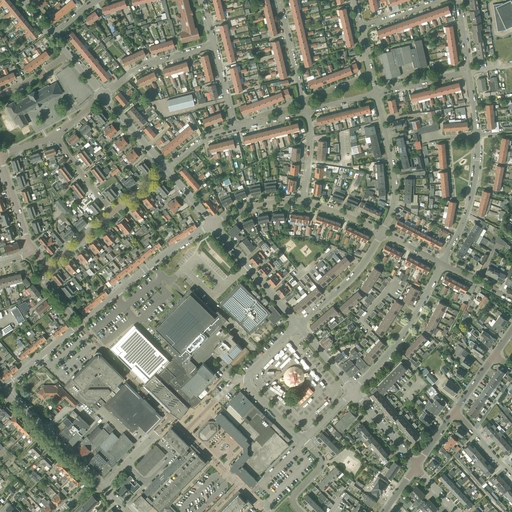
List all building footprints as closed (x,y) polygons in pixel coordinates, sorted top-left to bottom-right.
[(70,9),(75,4),(71,0),(70,0),(66,4),(70,9)] [(188,4),(187,4),(186,1),(188,1),(187,0),(176,0),(180,13),(175,15),(176,17),(179,16),(179,18),(181,17),(184,31),(189,30),(189,32),(179,35),(181,42),(185,41),(188,40),(188,41),(199,38),(198,34),(197,35),(196,31),(197,31),(196,28),(194,28),(193,24),(192,25),(191,22),(193,22),(193,21),(191,22),(191,19),(192,18),(191,15),(192,14),(191,14),(190,11),(191,11),(190,11),(189,7),(188,7),(187,5),(188,4)] [(502,3),(493,5),(497,32),(506,30),(506,29),(511,26),(511,3),(510,0),(502,4),(502,3)] [(12,4),(7,8),(11,12),(12,13),(16,9),(12,4)] [(66,4),(60,9),(64,13),(70,9),(66,4)] [(442,8),(444,14),(450,12),(448,6),(442,8)] [(442,8),(436,10),(438,17),(444,14),(442,8)] [(20,14),(16,9),(12,13),(13,14),(16,18),(20,14)] [(60,9),(55,13),(59,18),(64,13),(60,9)] [(438,17),(436,10),(430,12),(432,19),(438,17)] [(94,12),(90,15),(94,21),(99,17),(94,12)] [(430,12),(424,14),(426,21),(432,19),(430,12)] [(59,18),(55,13),(50,18),(54,22),(59,18)] [(19,22),(20,23),(25,20),(20,14),(16,18),(19,22)] [(426,21),(424,14),(418,16),(420,23),(426,21)] [(90,15),(85,18),(89,24),(94,21),(90,15)] [(418,16),(412,18),(415,25),(420,23),(418,16)] [(415,25),(412,18),(406,20),(409,27),(415,25)] [(29,25),(25,20),(20,23),(21,25),(25,29),(29,25)] [(409,27),(406,20),(400,22),(403,29),(409,27)] [(400,22),(395,25),(397,31),(403,29),(400,22)] [(228,30),(226,24),(219,26),(221,32),(228,30)] [(29,25),(25,29),(28,33),(29,34),(33,30),(29,25)] [(397,31),(395,25),(389,27),(391,33),(397,31)] [(389,27),(383,29),(385,35),(391,33),(389,27)] [(385,35),(383,29),(377,31),(379,38),(385,35)] [(33,30),(29,34),(30,35),(34,39),(38,36),(33,30)] [(70,41),(75,36),(71,32),(66,36),(70,41)] [(75,36),(70,41),(74,45),(79,41),(75,36)] [(386,79),(394,77),(401,75),(400,75),(398,65),(402,64),(403,65),(403,64),(412,62),(414,68),(420,66),(420,68),(427,66),(421,39),(414,41),(415,48),(409,49),(408,45),(390,49),(391,51),(380,53),(380,54),(381,54),(387,78),(386,78),(386,79)] [(83,45),(79,41),(74,45),(77,50),(83,45)] [(157,52),(155,45),(149,47),(148,44),(145,45),(147,50),(150,49),(151,54),(157,52)] [(87,50),(83,45),(77,50),(81,54),(87,50)] [(310,46),(301,48),(302,54),(309,52),(308,48),(311,48),(310,46)] [(137,52),(140,59),(146,56),(142,49),(137,52)] [(90,54),(87,50),(81,54),(85,59),(90,54)] [(45,51),(41,54),(39,55),(43,60),(49,56),(45,51)] [(137,52),(132,54),(135,61),(140,59),(137,52)] [(480,63),(488,61),(487,59),(486,58),(485,58),(485,52),(477,53),(478,59),(479,59),(480,63)] [(90,54),(85,59),(89,63),(94,59),(90,54)] [(132,54),(126,57),(129,64),(135,61),(132,54)] [(38,56),(34,59),(38,64),(43,60),(39,55),(38,56)] [(235,61),(234,55),(227,56),(228,63),(235,61)] [(129,64),(126,57),(121,60),(124,66),(129,64)] [(311,59),(304,60),(305,67),(312,65),(312,62),(314,61),(314,60),(313,58),(311,59)] [(38,64),(34,59),(30,62),(28,63),(32,68),(38,64)] [(98,63),(94,59),(89,63),(92,68),(98,63)] [(186,62),(180,64),(183,71),(183,73),(189,71),(189,69),(186,62)] [(32,68),(28,63),(27,64),(23,67),(26,72),(32,68)] [(98,63),(92,68),(96,72),(102,68),(98,63)] [(356,63),(350,66),(353,73),(359,71),(356,63)] [(180,64),(174,65),(177,72),(177,75),(183,73),(183,71),(180,64)] [(174,65),(169,67),(171,74),(172,77),(173,77),(173,78),(178,76),(177,75),(177,72),(174,65)] [(350,67),(344,69),(347,76),(352,73),(353,73),(350,66),(349,66),(350,67)] [(169,67),(162,69),(165,76),(171,74),(169,67)] [(102,68),(96,72),(100,77),(105,72),(102,68)] [(334,70),(333,70),(331,71),(332,73),(335,80),(341,78),(338,71),(337,69),(334,70)] [(347,76),(344,69),(338,71),(341,78),(347,76)] [(109,77),(105,72),(100,77),(104,81),(109,77)] [(154,72),(148,75),(151,81),(157,78),(154,72)] [(13,73),(8,75),(7,75),(9,81),(16,78),(13,73)] [(332,73),(326,75),(329,82),(335,80),(332,73)] [(5,76),(0,78),(3,84),(9,81),(7,75),(5,76)] [(148,75),(143,77),(146,84),(151,81),(148,75)] [(326,75),(320,78),(323,84),(329,82),(326,75)] [(146,84),(143,77),(137,80),(140,86),(146,84)] [(323,84),(320,78),(315,80),(314,79),(316,86),(317,86),(317,87),(323,84)] [(316,86),(314,79),(308,81),(310,89),(316,86)] [(18,102),(19,103),(15,105),(13,102),(5,106),(6,107),(9,113),(13,120),(16,125),(19,124),(21,128),(28,124),(22,114),(36,107),(41,105),(41,104),(54,97),(55,98),(62,94),(56,83),(49,87),(48,85),(35,92),(34,91),(28,95),(29,96),(18,102)] [(459,83),(452,84),(454,91),(456,90),(457,93),(461,92),(459,83)] [(210,92),(216,91),(215,84),(208,86),(210,92)] [(281,91),(282,92),(284,98),(290,96),(287,89),(281,91)] [(218,97),(216,91),(210,92),(211,99),(218,97)] [(119,101),(124,97),(120,92),(115,96),(119,101)] [(284,98),(282,92),(276,94),(278,101),(284,99),(284,98)] [(278,101),(276,94),(270,96),(272,103),(278,101)] [(167,101),(170,111),(194,105),(192,95),(167,101)] [(270,96),(264,99),(266,105),(272,103),(270,96)] [(71,109),(64,97),(61,98),(68,110),(71,109)] [(124,97),(119,101),(123,106),(128,102),(124,97)] [(266,105),(264,99),(258,101),(260,107),(266,105)] [(258,101),(252,103),(254,110),(260,107),(258,101)] [(252,103),(246,105),(248,112),(249,112),(254,110),(252,103)] [(248,112),(246,105),(246,104),(239,107),(242,114),(248,112)] [(369,105),(362,107),(364,114),(370,112),(369,105)] [(132,116),(138,111),(133,106),(128,111),(132,116)] [(364,114),(362,107),(356,109),(357,115),(364,114)] [(357,115),(356,109),(349,110),(351,117),(357,115)] [(349,110),(342,112),(344,119),(351,117),(349,110)] [(98,120),(104,115),(100,111),(94,116),(92,117),(94,120),(97,118),(98,120)] [(142,116),(138,111),(132,116),(136,121),(142,116)] [(428,112),(430,123),(436,122),(434,111),(428,112)] [(148,118),(150,121),(157,115),(155,112),(148,118)] [(344,119),(342,112),(336,114),(338,120),(344,119)] [(221,113),(215,115),(217,122),(223,119),(221,113)] [(338,120),(336,114),(329,115),(331,122),(338,120)] [(104,115),(98,120),(100,121),(98,123),(100,125),(101,125),(107,120),(104,115)] [(217,122),(215,115),(209,117),(211,124),(217,122)] [(331,122),(329,115),(323,117),(324,123),(331,122)] [(146,121),(142,116),(136,121),(141,126),(146,121)] [(211,124),(209,117),(203,119),(205,126),(211,124)] [(324,123),(323,117),(316,119),(318,125),(324,123)] [(403,119),(393,122),(394,128),(405,126),(403,119)] [(410,122),(411,124),(411,127),(409,127),(409,130),(421,127),(419,120),(410,122)] [(86,123),(82,126),(90,135),(92,134),(89,130),(91,129),(86,123)] [(107,135),(114,128),(111,125),(109,127),(109,126),(104,129),(105,130),(104,131),(107,135)] [(147,134),(152,130),(148,125),(143,129),(147,134)] [(185,129),(189,135),(194,131),(189,125),(185,129)] [(366,135),(376,133),(374,125),(366,127),(367,131),(366,132),(366,135)] [(90,135),(82,126),(78,130),(83,135),(85,134),(88,137),(90,135)] [(359,130),(358,126),(349,129),(349,136),(354,135),(354,131),(359,130)] [(117,131),(114,128),(107,135),(110,138),(111,137),(111,138),(116,134),(115,133),(117,131)] [(189,135),(185,129),(180,133),(184,139),(189,135)] [(156,135),(152,130),(147,134),(152,139),(156,135)] [(398,146),(404,144),(408,143),(408,140),(404,141),(403,137),(407,136),(406,132),(399,134),(400,137),(396,138),(398,146)] [(75,133),(70,137),(76,143),(78,142),(77,141),(79,139),(75,133)] [(180,133),(175,137),(180,143),(184,139),(180,133)] [(366,135),(365,135),(366,138),(370,137),(371,142),(378,141),(376,133),(366,135)] [(180,143),(175,137),(173,135),(172,136),(171,137),(173,139),(170,141),(175,147),(180,143)] [(76,143),(70,137),(66,140),(71,146),(73,144),(74,145),(76,143)] [(118,147),(125,141),(122,137),(120,139),(119,139),(115,142),(116,143),(115,144),(118,147)] [(125,141),(118,147),(120,151),(121,150),(122,150),(126,147),(126,146),(128,144),(125,141)] [(167,144),(165,145),(170,151),(175,147),(170,141),(167,144)] [(378,141),(371,142),(367,143),(368,146),(369,150),(370,150),(379,148),(378,141)] [(216,150),(215,144),(209,145),(209,149),(206,150),(208,156),(211,155),(210,152),(216,150)] [(405,149),(404,144),(398,146),(400,153),(406,152),(410,151),(409,148),(405,149)] [(165,145),(164,146),(161,150),(165,155),(170,151),(165,145)] [(360,145),(356,146),(351,147),(352,154),(361,152),(360,145)] [(86,153),(80,158),(83,162),(89,157),(88,156),(92,152),(94,151),(93,148),(90,150),(88,153),(86,154),(86,153)] [(379,148),(373,150),(370,150),(370,153),(373,152),(374,157),(381,156),(379,148)] [(53,164),(48,149),(43,150),(46,158),(48,157),(49,158),(50,161),(51,165),(53,164)] [(86,154),(88,153),(86,151),(85,152),(83,149),(77,154),(80,158),(86,153),(86,154)] [(128,160),(136,153),(133,150),(131,152),(130,151),(126,155),(125,156),(128,160)] [(408,159),(406,152),(400,153),(401,161),(408,159)] [(136,153),(128,160),(131,163),(132,162),(133,163),(137,159),(136,159),(139,157),(136,153)] [(90,158),(89,157),(83,162),(87,166),(92,161),(91,160),(92,159),(91,157),(90,158)] [(13,166),(19,164),(18,162),(22,161),(21,158),(11,161),(13,166)] [(409,167),(408,159),(401,161),(403,169),(409,167)] [(142,170),(147,166),(143,162),(137,167),(139,168),(140,168),(142,170)] [(377,172),(384,171),(383,163),(374,164),(374,166),(373,166),(373,172),(377,172)] [(93,174),(99,170),(102,168),(98,164),(96,166),(90,170),(93,174)] [(59,175),(66,169),(63,165),(57,170),(59,172),(58,173),(59,175)] [(147,166),(142,170),(144,172),(141,174),(143,176),(150,170),(147,166)] [(99,170),(93,174),(96,178),(106,171),(108,169),(106,167),(104,168),(100,171),(99,170)] [(183,176),(188,172),(184,167),(179,171),(183,176)] [(113,176),(119,171),(117,168),(110,173),(112,176),(113,176)] [(66,169),(59,175),(61,177),(62,176),(64,178),(70,173),(66,169)] [(106,171),(96,178),(99,182),(105,178),(104,176),(108,173),(106,171)] [(192,177),(188,172),(183,176),(187,181),(192,177)] [(18,182),(24,180),(23,177),(27,176),(26,173),(16,177),(18,182)] [(70,173),(64,178),(62,179),(63,182),(65,180),(67,182),(73,177),(70,173)] [(129,178),(127,180),(132,186),(136,182),(130,176),(128,178),(129,178)] [(196,182),(192,177),(187,181),(191,186),(196,182)] [(132,186),(127,180),(125,181),(123,179),(121,181),(128,189),(132,186)] [(73,190),(79,185),(76,181),(70,186),(71,188),(70,188),(72,190),(73,190)] [(196,182),(191,186),(195,190),(200,187),(196,182)] [(160,192),(165,188),(162,184),(156,189),(157,191),(158,190),(160,192)] [(82,189),(79,185),(73,190),(74,192),(73,193),(75,195),(82,189)] [(108,196),(114,191),(112,189),(113,188),(111,186),(104,192),(108,196)] [(404,187),(404,194),(411,195),(413,195),(414,187),(411,186),(411,187),(404,187)] [(165,188),(160,192),(163,195),(162,195),(163,197),(169,192),(165,188)] [(243,188),(239,190),(242,198),(247,196),(243,188)] [(82,189),(75,195),(77,197),(77,196),(79,198),(85,193),(82,189)] [(242,198),(239,190),(233,192),(237,200),(242,198)] [(337,200),(340,192),(334,190),(331,199),(337,200)] [(114,191),(108,196),(111,200),(118,195),(116,193),(115,193),(114,191)] [(345,193),(340,192),(337,200),(342,202),(345,193)] [(229,193),(224,196),(228,204),(233,202),(230,195),(230,196),(229,193)] [(149,195),(146,197),(152,205),(155,202),(154,201),(155,201),(152,196),(151,197),(149,195)] [(350,205),(354,197),(349,195),(345,203),(350,205)] [(228,204),(224,196),(219,198),(220,200),(223,207),(228,204)] [(152,205),(146,197),(142,200),(144,203),(147,207),(148,207),(149,208),(152,205)] [(354,197),(350,205),(356,207),(359,199),(354,197)] [(69,210),(60,200),(59,198),(55,202),(64,214),(69,210)] [(207,210),(213,205),(213,204),(217,201),(215,198),(212,200),(210,198),(204,203),(208,208),(206,209),(207,210)] [(170,209),(178,202),(175,199),(172,201),(172,200),(168,204),(167,205),(170,209)] [(159,205),(155,209),(157,211),(159,209),(163,206),(158,201),(158,200),(156,202),(159,205)] [(92,210),(97,205),(94,201),(87,207),(89,209),(90,208),(92,210)] [(178,202),(170,209),(173,212),(174,211),(175,212),(179,208),(178,208),(181,206),(178,202)] [(366,202),(363,208),(362,210),(367,213),(370,207),(371,204),(366,202)] [(101,209),(97,205),(92,210),(93,212),(93,213),(94,215),(101,209)] [(213,205),(207,210),(212,215),(220,209),(217,206),(216,207),(213,205)] [(135,209),(141,217),(144,214),(143,213),(144,212),(141,208),(140,209),(138,206),(135,209)] [(370,207),(367,213),(373,216),(376,209),(370,207)] [(34,211),(28,213),(30,218),(37,215),(39,215),(38,212),(40,211),(39,209),(34,211)] [(141,217),(135,209),(131,212),(133,214),(133,215),(136,219),(137,219),(138,220),(141,217)] [(376,209),(373,216),(378,218),(381,212),(376,209)] [(321,224),(323,217),(316,215),(314,222),(321,224)] [(131,225),(127,221),(129,219),(126,216),(124,218),(120,222),(130,233),(133,231),(131,229),(132,228),(130,226),(131,225)] [(80,219),(78,221),(83,227),(87,223),(81,217),(80,218),(80,219)] [(329,219),(323,217),(321,224),(327,226),(329,219)] [(329,219),(327,226),(333,228),(335,221),(329,219)] [(250,229),(247,220),(242,222),(245,229),(247,228),(248,232),(251,231),(251,228),(250,229)] [(400,229),(403,223),(398,220),(395,226),(400,229)] [(83,227),(78,221),(76,223),(75,222),(73,224),(79,230),(83,227)] [(335,221),(333,228),(339,230),(341,223),(335,221)] [(130,233),(120,222),(116,225),(114,227),(116,230),(119,227),(125,234),(126,233),(128,235),(130,233)] [(188,228),(191,232),(197,228),(194,223),(191,225),(190,224),(188,225),(189,227),(188,228)] [(403,223),(400,229),(406,232),(409,226),(403,223)] [(480,235),(483,229),(485,226),(480,223),(478,225),(475,223),(471,230),(480,235)] [(140,228),(144,233),(145,234),(149,231),(143,225),(140,228)] [(236,225),(232,228),(237,234),(241,230),(236,225)] [(349,234),(352,228),(346,225),(343,232),(349,234)] [(66,232),(71,237),(75,234),(70,228),(68,226),(66,228),(68,231),(66,232)] [(415,229),(409,226),(406,232),(412,235),(415,229)] [(4,235),(13,232),(11,227),(5,229),(6,232),(3,233),(4,235)] [(191,232),(188,228),(186,229),(185,227),(183,229),(184,230),(181,232),(184,236),(191,232)] [(144,233),(140,228),(134,233),(138,238),(144,233)] [(237,234),(232,228),(228,232),(233,238),(235,236),(239,241),(242,239),(240,237),(237,234)] [(352,228),(349,234),(355,237),(358,231),(352,228)] [(420,231),(415,229),(412,235),(417,237),(420,231)] [(473,240),(476,242),(480,235),(471,230),(467,236),(473,240)] [(71,237),(66,232),(65,234),(62,231),(60,233),(62,235),(67,241),(71,237)] [(106,234),(112,241),(116,238),(112,233),(111,233),(109,231),(106,234)] [(358,231),(355,237),(361,240),(364,234),(358,231)] [(426,234),(420,231),(417,237),(423,240),(426,234)] [(176,235),(174,236),(177,241),(184,236),(181,232),(178,234),(177,233),(175,234),(176,235)] [(43,244),(46,241),(44,239),(47,237),(45,234),(38,239),(42,245),(43,244)] [(112,241),(106,234),(102,237),(104,239),(108,245),(112,241)] [(369,236),(364,234),(361,240),(366,243),(369,236)] [(431,237),(426,234),(423,240),(428,243),(431,237)] [(177,241),(174,236),(173,237),(172,236),(170,237),(171,238),(167,241),(170,245),(177,241)] [(467,236),(463,243),(469,246),(473,240),(467,236)] [(498,236),(495,242),(493,248),(498,253),(505,246),(507,243),(498,236)] [(51,237),(46,241),(43,244),(46,249),(50,246),(55,242),(51,237)] [(243,249),(251,243),(246,237),(238,244),(243,249)] [(431,237),(428,243),(434,246),(437,240),(431,237)] [(96,239),(92,242),(99,250),(103,247),(98,241),(98,242),(96,239)] [(437,240),(434,246),(440,249),(443,243),(437,240)] [(0,255),(1,255),(1,257),(19,251),(16,243),(7,246),(6,242),(2,244),(0,244),(0,255)] [(99,250),(92,242),(89,245),(91,248),(90,248),(95,253),(99,250)] [(151,247),(155,251),(161,246),(158,242),(155,244),(154,243),(152,245),(153,246),(151,247)] [(254,246),(251,243),(243,249),(248,254),(256,247),(255,245),(254,246)] [(463,243),(459,249),(468,255),(469,253),(466,251),(469,246),(463,243)] [(259,257),(265,252),(268,249),(264,244),(259,248),(261,250),(257,254),(256,253),(249,260),(252,263),(259,257)] [(388,253),(391,247),(385,244),(382,250),(388,253)] [(155,251),(151,247),(150,245),(147,247),(146,247),(143,250),(145,252),(148,256),(155,251)] [(50,246),(46,249),(50,254),(57,249),(55,246),(52,248),(50,246)] [(397,250),(391,247),(388,253),(393,256),(397,250)] [(468,255),(459,249),(455,256),(461,259),(464,254),(468,256),(468,255)] [(80,252),(87,260),(91,257),(86,252),(83,250),(80,252)] [(397,250),(393,256),(399,259),(402,253),(397,250)] [(87,260),(80,252),(77,255),(79,258),(78,258),(83,264),(87,260)] [(140,256),(139,257),(142,261),(148,256),(145,252),(142,254),(141,253),(139,254),(140,256)] [(266,253),(265,252),(259,257),(252,263),(254,266),(264,258),(263,258),(266,255),(265,253),(266,253)] [(345,256),(340,260),(346,267),(351,263),(348,260),(351,257),(350,256),(352,255),(347,253),(344,255),(345,256)] [(100,256),(97,259),(101,265),(105,262),(100,256)] [(410,265),(413,259),(408,256),(404,262),(410,265)] [(142,261),(139,257),(138,258),(137,257),(135,258),(136,259),(133,262),(136,266),(142,261)] [(260,273),(273,263),(268,258),(264,262),(265,264),(258,270),(260,273)] [(413,259),(410,265),(416,268),(419,262),(413,259)] [(71,260),(68,263),(74,271),(78,267),(74,262),(73,263),(71,260)] [(275,266),(277,268),(281,265),(277,260),(273,263),(275,266)] [(340,260),(336,264),(341,271),(346,267),(340,260)] [(136,266),(133,262),(130,264),(129,263),(127,264),(128,265),(127,266),(130,271),(136,266)] [(419,262),(416,268),(421,271),(424,264),(419,262)] [(491,276),(496,265),(490,262),(488,266),(489,266),(485,273),(488,274),(488,275),(490,277),(491,276)] [(74,271),(68,263),(65,266),(67,268),(66,269),(70,274),(74,271)] [(273,263),(260,273),(263,277),(271,270),(273,269),(272,268),(275,266),(273,263)] [(341,271),(336,264),(331,268),(337,275),(341,271)] [(430,267),(424,264),(421,271),(427,273),(430,267)] [(498,265),(496,265),(491,276),(496,279),(502,268),(501,267),(499,271),(495,270),(498,265)] [(123,269),(120,271),(124,276),(130,271),(127,266),(125,267),(124,266),(122,268),(123,269)] [(374,267),(370,273),(377,277),(381,272),(374,267)] [(94,274),(89,268),(85,271),(90,277),(94,274)] [(331,268),(327,272),(332,279),(337,275),(331,268)] [(502,268),(496,279),(502,281),(505,276),(505,275),(501,272),(503,268),(502,268)] [(269,284),(282,273),(280,270),(279,271),(276,273),(274,274),(267,281),(269,284)] [(286,270),(282,273),(269,284),(272,287),(280,281),(282,279),(281,279),(288,273),(286,270)] [(55,281),(60,277),(58,275),(61,273),(59,271),(52,277),(55,281)] [(124,276),(120,271),(118,274),(117,273),(115,274),(116,275),(114,276),(118,280),(124,276)] [(332,279),(327,272),(322,276),(327,283),(332,279)] [(370,273),(367,278),(374,282),(377,277),(370,273)] [(20,274),(14,275),(16,282),(23,280),(28,286),(30,284),(24,276),(21,277),(20,274)] [(14,275),(8,277),(10,284),(16,282),(14,275)] [(448,284),(451,278),(445,275),(442,281),(448,284)] [(118,280),(114,276),(113,277),(112,276),(110,278),(111,279),(108,281),(111,285),(118,280)] [(327,283),(322,276),(317,280),(323,287),(327,283)] [(8,277),(1,278),(3,286),(10,284),(8,277)] [(62,279),(60,277),(55,281),(59,285),(65,280),(63,278),(62,279)] [(278,294),(295,280),(292,277),(285,284),(286,285),(285,287),(283,285),(276,291),(278,294)] [(374,282),(367,278),(364,283),(371,287),(374,282)] [(451,278),(448,284),(454,287),(457,281),(451,278)] [(297,283),(295,280),(278,294),(281,298),(289,291),(290,290),(290,289),(293,287),(293,286),(297,283)] [(457,281),(454,287),(459,290),(462,284),(457,281)] [(65,293),(70,288),(68,286),(69,285),(67,283),(61,288),(65,293)] [(371,287),(364,283),(360,288),(367,293),(371,287)] [(30,294),(36,289),(32,284),(26,289),(30,294)] [(268,309),(267,309),(266,309),(265,311),(263,308),(268,303),(268,301),(264,297),(260,298),(260,296),(254,290),(252,290),(248,294),(246,292),(247,290),(247,289),(242,284),(240,284),(235,288),(235,290),(236,290),(227,299),(226,299),(225,299),(220,303),(220,305),(228,312),(230,312),(237,318),(235,321),(236,321),(235,322),(237,323),(240,325),(240,326),(251,337),(253,337),(267,323),(267,321),(263,317),(265,315),(266,317),(268,317),(271,314),(271,312),(268,309)] [(468,287),(462,284),(459,290),(465,293),(468,287)] [(411,286),(407,294),(415,298),(415,297),(416,297),(418,294),(417,293),(418,290),(420,291),(411,286)] [(316,287),(312,291),(317,297),(322,293),(316,287)] [(70,288),(65,293),(68,297),(74,292),(73,290),(72,291),(70,288)] [(40,294),(36,289),(30,294),(34,299),(40,294)] [(186,361),(220,327),(222,325),(221,325),(222,324),(222,325),(227,320),(217,311),(215,313),(190,289),(185,294),(182,297),(159,320),(160,320),(157,323),(156,323),(151,328),(165,341),(161,345),(174,357),(171,359),(173,361),(186,361)] [(102,300),(104,298),(108,295),(105,291),(102,293),(101,292),(99,294),(100,295),(99,296),(102,300)] [(312,291),(307,295),(312,301),(317,297),(312,291)] [(353,295),(359,301),(363,297),(358,291),(353,295)] [(475,302),(478,304),(478,305),(481,307),(487,298),(484,295),(484,296),(480,293),(479,293),(478,295),(475,299),(474,298),(475,295),(472,294),(468,304),(470,305),(472,306),(475,302)] [(415,298),(407,294),(405,298),(403,298),(402,301),(408,304),(412,306),(415,300),(414,299),(415,298)] [(307,295),(302,299),(308,305),(312,301),(307,295)] [(353,295),(348,299),(354,305),(359,301),(353,295)] [(99,296),(97,297),(96,296),(94,297),(95,299),(92,301),(96,305),(102,300),(99,296)] [(372,301),(367,297),(364,300),(367,303),(365,305),(368,308),(370,305),(369,304),(372,301)] [(92,301),(90,298),(88,301),(89,302),(87,303),(88,305),(86,306),(90,310),(96,305),(92,301)] [(302,299),(298,303),(303,309),(308,305),(302,299)] [(354,305),(348,299),(344,303),(349,309),(354,305)] [(392,305),(399,310),(402,305),(395,300),(392,305)] [(50,306),(46,302),(46,301),(40,306),(38,307),(34,310),(41,317),(44,315),(42,312),(44,311),(50,306)] [(17,306),(18,307),(22,313),(23,316),(28,314),(26,311),(30,309),(26,302),(17,306)] [(436,307),(443,311),(446,306),(439,302),(436,307)] [(303,309),(298,303),(293,307),(298,313),(303,309)] [(349,309),(344,303),(339,307),(344,314),(349,309)] [(268,317),(267,318),(273,325),(282,317),(272,305),(268,308),(267,309),(268,309),(271,312),(271,314),(268,317)] [(399,310),(392,305),(389,311),(396,315),(399,310)] [(86,306),(85,307),(84,306),(82,307),(83,309),(80,311),(83,315),(90,310),(86,306)] [(328,310),(334,316),(338,312),(333,306),(328,310)] [(17,307),(11,311),(18,323),(24,320),(17,307)] [(436,307),(433,313),(441,317),(443,311),(436,307)] [(328,310),(323,314),(329,320),(334,316),(328,310)] [(503,326),(507,320),(501,316),(503,314),(498,310),(496,313),(500,315),(496,321),(503,326)] [(389,311),(385,316),(392,320),(396,315),(389,311)] [(433,313),(430,318),(438,322),(441,317),(433,313)] [(53,322),(55,324),(57,322),(55,320),(50,314),(48,316),(53,322)] [(323,314),(319,318),(324,324),(329,320),(323,314)] [(385,316),(382,321),(389,325),(392,320),(385,316)] [(324,324),(319,318),(314,322),(320,328),(324,324)] [(430,318),(428,324),(435,327),(438,322),(430,318)] [(382,321),(378,326),(385,331),(389,325),(382,321)] [(503,326),(496,321),(492,326),(488,323),(486,326),(494,331),(496,329),(499,331),(503,326)] [(320,328),(314,322),(309,326),(315,332),(320,328)] [(347,327),(350,331),(350,332),(356,328),(352,323),(347,327)] [(65,324),(59,329),(62,333),(68,328),(65,324)] [(435,327),(428,324),(425,329),(432,333),(435,335),(438,329),(435,327)] [(130,329),(111,349),(113,351),(117,355),(136,374),(145,382),(155,371),(158,374),(169,363),(170,361),(168,358),(165,356),(141,332),(134,325),(133,325),(130,329)] [(385,331),(378,326),(375,331),(382,336),(385,331)] [(57,327),(54,329),(55,332),(52,334),(56,338),(62,333),(59,329),(57,327)] [(474,332),(475,330),(473,328),(469,332),(476,338),(478,336),(474,332)] [(484,337),(493,343),(496,340),(487,333),(483,330),(480,334),(484,337)] [(213,349),(218,354),(228,364),(243,349),(232,338),(233,335),(234,336),(234,335),(229,333),(213,349)] [(324,348),(333,341),(331,339),(333,338),(330,334),(320,342),(324,348)] [(417,338),(423,344),(427,340),(422,334),(417,338)] [(35,339),(36,340),(40,345),(48,338),(46,335),(44,337),(42,335),(39,338),(38,336),(35,339)] [(430,336),(428,338),(435,344),(436,342),(430,336)] [(463,342),(462,343),(460,346),(464,349),(466,347),(469,345),(469,344),(464,337),(461,339),(463,342)] [(493,343),(484,337),(481,341),(490,347),(493,343)] [(423,344),(417,338),(413,343),(419,348),(423,344)] [(460,346),(462,343),(460,341),(461,340),(459,339),(456,343),(458,344),(453,351),(459,355),(458,356),(460,358),(458,361),(457,361),(456,363),(460,365),(461,363),(467,368),(472,362),(465,357),(468,353),(464,349),(460,346)] [(40,345),(36,340),(35,342),(34,341),(32,342),(33,343),(30,345),(34,350),(40,345)] [(375,344),(382,350),(386,345),(383,343),(380,340),(375,344)] [(469,345),(473,347),(483,354),(486,351),(475,344),(471,340),(469,344),(469,345)] [(419,348),(413,343),(409,347),(415,353),(419,348)] [(382,350),(375,344),(371,349),(377,354),(382,350)] [(26,349),(25,350),(28,355),(34,350),(30,345),(28,348),(27,347),(25,348),(26,349)] [(415,353),(409,347),(404,351),(410,357),(415,353)] [(483,354),(473,347),(470,350),(481,358),(483,354)] [(28,355),(25,350),(24,350),(23,349),(21,350),(22,351),(20,352),(21,353),(18,356),(22,360),(28,355)] [(371,349),(367,353),(373,359),(377,354),(371,349)] [(341,353),(340,353),(335,358),(338,362),(341,360),(343,362),(348,357),(343,351),(341,353)] [(302,365),(306,362),(298,352),(294,355),(302,365)] [(368,366),(360,357),(357,354),(357,353),(353,356),(352,356),(356,361),(361,367),(362,367),(364,369),(368,366)] [(373,359),(367,353),(363,358),(369,363),(373,359)] [(72,378),(72,377),(64,386),(63,386),(82,405),(84,403),(88,407),(94,400),(96,402),(101,397),(106,402),(111,397),(110,396),(124,381),(123,378),(99,355),(95,359),(93,357),(72,378)] [(452,367),(454,365),(451,363),(453,361),(449,355),(445,358),(450,364),(449,366),(452,367)] [(356,361),(352,356),(349,359),(342,364),(344,365),(342,367),(345,370),(350,365),(356,361)] [(416,363),(411,358),(409,360),(416,368),(421,363),(418,360),(416,363)] [(186,361),(173,361),(158,375),(190,406),(192,406),(193,405),(194,405),(195,404),(196,403),(197,403),(197,402),(200,399),(201,401),(201,400),(197,396),(216,376),(203,363),(197,369),(195,367),(196,366),(194,368),(186,361)] [(356,361),(350,365),(356,372),(359,370),(361,367),(356,361)] [(372,387),(370,389),(370,390),(370,389),(371,390),(370,391),(372,393),(370,395),(371,397),(392,422),(394,420),(412,442),(415,440),(416,439),(418,438),(419,439),(421,437),(420,436),(421,434),(423,433),(421,431),(418,434),(414,429),(417,426),(414,422),(411,425),(407,420),(410,418),(408,416),(406,414),(404,416),(402,414),(402,413),(402,412),(401,411),(398,413),(394,409),(397,406),(396,406),(395,404),(393,402),(391,405),(389,402),(392,400),(390,398),(387,400),(383,396),(387,393),(385,391),(389,388),(391,390),(392,390),(393,388),(395,386),(392,384),(397,379),(399,382),(403,378),(400,376),(405,371),(407,374),(411,371),(406,366),(404,367),(402,364),(403,363),(401,361),(396,366),(392,370),(388,374),(384,378),(379,383),(375,387),(374,388),(373,386),(372,387)] [(9,370),(12,374),(18,369),(15,365),(12,368),(11,366),(9,368),(10,369),(9,370)] [(350,365),(345,370),(351,377),(355,373),(356,372),(350,365)] [(261,366),(256,371),(260,375),(265,371),(261,366)] [(459,380),(460,378),(461,379),(465,373),(458,368),(457,369),(455,367),(453,371),(455,373),(454,374),(457,376),(456,377),(456,379),(457,380),(459,380)] [(495,372),(502,376),(504,373),(498,368),(495,372)] [(12,374),(9,370),(7,372),(6,371),(4,372),(5,373),(2,375),(6,379),(12,374)] [(324,370),(319,374),(326,383),(330,379),(324,370)] [(423,376),(432,385),(436,381),(428,372),(423,376)] [(495,372),(493,376),(501,382),(501,381),(499,380),(502,376),(495,372)] [(150,390),(160,380),(155,374),(145,385),(150,390)] [(493,376),(490,379),(499,385),(501,382),(493,376)] [(316,381),(322,388),(325,386),(319,378),(316,381)] [(499,385),(490,379),(488,383),(496,389),(499,385)] [(160,380),(150,390),(155,395),(165,385),(160,380)] [(266,384),(274,392),(279,389),(270,380),(266,384)] [(445,384),(456,392),(459,388),(448,380),(445,384)] [(126,382),(111,397),(106,402),(105,403),(104,404),(114,415),(136,392),(126,382)] [(77,404),(61,389),(62,388),(57,383),(54,386),(53,386),(64,397),(74,407),(77,404)] [(496,389),(488,383),(485,387),(491,391),(493,393),(496,389)] [(456,392),(445,384),(442,388),(454,396),(456,392)] [(54,386),(44,386),(43,385),(40,388),(41,389),(38,393),(39,395),(41,397),(44,398),(46,396),(54,396),(60,401),(64,397),(53,386),(54,386)] [(170,390),(165,385),(155,395),(160,400),(170,390)] [(491,391),(485,387),(482,390),(489,395),(491,391)] [(189,408),(170,390),(160,400),(171,410),(180,416),(186,410),(189,408)] [(482,390),(480,394),(486,399),(489,395),(482,390)] [(240,391),(218,413),(218,417),(246,445),(246,453),(239,460),(234,465),(234,467),(236,467),(243,475),(251,483),(254,481),(254,480),(255,482),(255,483),(262,476),(260,474),(289,445),(287,443),(290,439),(273,423),(261,435),(242,416),(254,404),(240,391)] [(136,392),(114,415),(125,425),(145,404),(142,400),(143,399),(136,392)] [(486,399),(480,394),(477,398),(486,404),(488,400),(486,399)] [(436,395),(433,398),(435,400),(432,404),(440,410),(443,406),(439,402),(441,400),(436,395)] [(477,398),(475,401),(483,407),(486,404),(477,398)] [(440,410),(432,404),(430,406),(427,403),(425,406),(420,401),(418,403),(422,409),(427,413),(427,414),(431,410),(436,414),(440,410)] [(475,401),(472,405),(481,411),(483,407),(475,401)] [(307,403),(299,412),(302,416),(311,406),(307,403)] [(0,417),(1,416),(9,408),(5,405),(3,407),(0,404),(0,410),(2,412),(0,414),(0,417)] [(53,404),(43,414),(49,420),(59,410),(53,404)] [(135,422),(149,408),(145,404),(125,425),(132,432),(138,425),(135,422)] [(481,411),(472,405),(470,409),(478,415),(481,411)] [(12,412),(9,408),(1,416),(3,417),(5,415),(7,417),(12,412)] [(152,411),(149,408),(135,422),(138,425),(152,411)] [(427,413),(422,409),(420,411),(423,413),(418,418),(421,420),(428,425),(432,420),(425,415),(426,414),(427,413)] [(478,415),(470,409),(467,412),(475,418),(478,415)] [(349,410),(344,415),(351,422),(356,417),(349,410)] [(74,442),(90,426),(78,414),(78,415),(74,411),(74,412),(72,412),(72,411),(67,417),(66,417),(62,421),(56,427),(57,427),(57,429),(57,430),(59,432),(58,432),(66,440),(66,439),(67,440),(69,441),(69,442),(72,444),(74,442)] [(152,411),(138,425),(147,433),(150,429),(149,428),(159,417),(152,411)] [(11,428),(19,419),(16,415),(10,421),(12,423),(9,426),(11,428)] [(351,422),(344,415),(339,420),(346,427),(351,422)] [(483,419),(482,418),(478,422),(473,426),(477,429),(480,424),(483,419)] [(19,419),(11,428),(12,429),(15,426),(17,428),(22,422),(19,419)] [(346,427),(339,420),(334,425),(343,434),(345,432),(344,431),(343,430),(346,427)] [(19,430),(17,431),(16,433),(17,434),(26,425),(22,422),(17,428),(19,430)] [(492,425),(491,425),(488,422),(483,427),(486,431),(492,425)] [(492,425),(486,431),(489,434),(496,427),(495,426),(497,423),(496,422),(493,424),(491,425),(492,425)] [(207,425),(206,424),(200,430),(201,431),(200,432),(200,436),(203,439),(207,439),(216,430),(216,426),(213,423),(209,423),(207,425)] [(358,436),(366,429),(362,424),(356,428),(360,432),(359,433),(358,433),(357,434),(358,436)] [(19,435),(22,432),(24,434),(29,429),(26,425),(17,434),(19,435)] [(78,451),(100,428),(98,426),(87,437),(86,436),(83,440),(81,438),(80,440),(81,441),(75,448),(78,451)] [(499,431),(496,427),(489,434),(492,437),(499,431)] [(97,447),(109,434),(103,428),(101,429),(100,428),(78,451),(84,457),(90,451),(89,451),(91,449),(93,451),(94,450),(97,447)] [(177,458),(144,492),(134,501),(134,502),(145,511),(152,506),(152,505),(151,504),(153,502),(156,505),(160,508),(165,503),(176,492),(205,462),(205,461),(204,460),(204,459),(201,456),(199,456),(198,455),(198,453),(195,451),(194,451),(194,450),(191,448),(171,428),(170,428),(169,430),(168,429),(167,431),(161,438),(169,445),(170,444),(180,454),(181,454),(183,456),(179,460),(177,458)] [(458,428),(455,433),(461,437),(463,435),(464,436),(466,433),(465,432),(458,428)] [(29,429),(24,434),(26,436),(24,438),(23,439),(24,441),(33,432),(29,429)] [(366,429),(358,436),(360,438),(361,437),(361,436),(362,435),(365,439),(371,434),(366,429)] [(502,434),(499,431),(492,437),(495,441),(502,434)] [(33,432),(24,441),(26,442),(27,441),(29,439),(31,441),(36,436),(33,432)] [(123,433),(118,438),(112,432),(109,434),(97,447),(114,464),(116,463),(115,462),(133,443),(123,433)] [(321,443),(326,437),(322,432),(316,438),(321,443)] [(371,434),(365,439),(362,441),(365,445),(367,447),(375,440),(371,434)] [(505,437),(502,434),(495,441),(497,444),(503,439),(505,437)] [(462,442),(463,444),(471,436),(469,435),(463,441),(460,439),(459,440),(460,440),(462,442)] [(451,436),(447,441),(453,446),(457,441),(451,436)] [(326,437),(321,443),(325,447),(331,441),(326,437)] [(503,439),(497,444),(500,447),(506,442),(503,439)] [(375,440),(367,447),(369,448),(370,447),(370,446),(371,446),(374,450),(380,445),(375,440)] [(335,445),(331,441),(325,447),(329,451),(335,445)] [(453,446),(447,441),(443,446),(449,451),(451,448),(456,452),(459,450),(458,449),(457,449),(456,448),(455,447),(453,446)] [(506,442),(500,447),(503,451),(509,446),(509,445),(511,444),(508,441),(506,442)] [(468,452),(473,447),(470,443),(465,448),(463,450),(465,453),(468,452)] [(31,455),(38,447),(35,444),(30,449),(32,451),(29,454),(31,455)] [(509,446),(503,451),(505,453),(507,454),(509,452),(511,449),(511,444),(509,445),(509,446)] [(340,450),(335,445),(329,451),(334,456),(340,450)] [(384,450),(380,445),(374,450),(377,453),(376,454),(374,455),(376,457),(384,450)] [(42,451),(38,447),(31,455),(32,457),(35,454),(37,456),(42,451)] [(96,453),(89,461),(92,464),(103,475),(108,471),(114,464),(97,447),(94,450),(96,452),(96,453)] [(476,450),(473,447),(468,452),(471,455),(476,450)] [(156,454),(161,459),(165,455),(160,449),(158,451),(156,454)] [(388,455),(384,450),(376,457),(377,459),(379,458),(379,457),(379,456),(383,460),(380,462),(383,466),(388,462),(385,458),(388,455)] [(476,450),(471,455),(474,458),(479,453),(476,450)] [(442,457),(447,462),(451,457),(448,453),(446,452),(442,457)] [(482,457),(479,453),(474,458),(476,461),(474,463),(475,464),(482,457)] [(156,454),(153,456),(151,458),(157,463),(161,459),(156,454)] [(42,466),(49,458),(46,455),(40,460),(43,462),(40,464),(42,466)] [(482,457),(475,464),(478,467),(485,460),(482,457)] [(53,462),(49,458),(42,466),(43,467),(46,465),(48,467),(53,462)] [(151,458),(149,460),(147,462),(153,468),(157,463),(151,458)] [(432,460),(427,466),(433,471),(440,463),(434,458),(432,460)] [(56,472),(65,464),(61,460),(56,466),(58,467),(56,469),(55,471),(56,472)] [(488,463),(485,460),(478,467),(481,470),(488,463)] [(389,468),(396,472),(400,465),(394,461),(389,468)] [(147,462),(145,464),(143,466),(144,468),(148,472),(153,468),(147,462)] [(491,467),(488,463),(481,470),(483,474),(484,473),(485,472),(491,467)] [(68,467),(65,464),(56,472),(58,474),(59,473),(59,472),(61,471),(63,472),(68,467)] [(148,472),(144,468),(143,466),(143,467),(141,469),(139,471),(144,476),(148,472)] [(331,470),(337,476),(342,472),(336,466),(331,470)] [(396,472),(389,468),(386,466),(381,472),(391,479),(396,472)] [(68,467),(63,472),(65,474),(63,476),(62,477),(63,479),(72,470),(68,467)] [(485,472),(484,473),(487,477),(494,470),(491,467),(485,472)] [(454,472),(443,482),(447,487),(452,482),(450,480),(452,478),(456,474),(460,470),(458,468),(454,472)] [(443,482),(454,472),(452,469),(445,476),(443,473),(439,478),(443,482)] [(72,470),(63,479),(65,481),(66,479),(68,477),(70,479),(75,474),(72,470)] [(337,476),(331,470),(327,475),(333,481),(337,476)] [(75,474),(70,479),(72,481),(70,483),(68,484),(70,486),(78,477),(75,474)] [(35,477),(33,475),(30,478),(36,483),(40,479),(36,476),(35,477)] [(333,481),(327,475),(323,479),(329,485),(333,481)] [(371,491),(379,496),(381,493),(381,494),(387,485),(388,483),(378,475),(373,482),(375,484),(372,488),(373,488),(371,491)] [(496,483),(501,478),(498,475),(495,478),(493,476),(488,480),(493,486),(494,485),(496,483)] [(137,483),(134,486),(130,481),(133,478),(130,476),(122,483),(116,489),(123,496),(129,490),(128,489),(129,489),(134,493),(141,486),(137,483)] [(462,480),(451,491),(455,495),(460,491),(458,489),(461,486),(468,479),(466,476),(462,480)] [(78,477),(70,486),(72,487),(73,486),(75,484),(77,486),(82,480),(78,477)] [(454,484),(452,482),(447,487),(451,491),(462,480),(460,478),(456,482),(454,484)] [(504,482),(501,478),(496,483),(494,485),(497,488),(504,482)] [(329,485),(323,479),(318,484),(324,490),(329,485)] [(504,482),(497,488),(500,491),(502,490),(507,485),(504,482)] [(360,491),(362,488),(355,483),(352,486),(360,491)] [(510,488),(507,485),(502,490),(504,493),(505,493),(510,488)] [(414,497),(421,491),(416,486),(407,495),(409,497),(412,495),(414,497)] [(59,493),(57,495),(52,490),(52,489),(50,487),(47,489),(55,497),(61,502),(64,499),(62,496),(61,495),(60,495),(59,493)] [(460,491),(455,495),(459,500),(464,495),(467,493),(471,489),(468,487),(462,493),(460,491)] [(505,493),(504,493),(503,494),(506,498),(511,492),(511,490),(510,488),(505,493)] [(52,497),(53,499),(52,500),(53,502),(54,503),(55,503),(57,506),(61,502),(55,497),(47,489),(45,491),(48,493),(50,492),(53,496),(52,497)] [(421,491),(414,497),(416,500),(412,504),(416,508),(422,502),(420,500),(425,495),(421,491)] [(176,493),(176,492),(165,503),(166,504),(168,504),(176,496),(176,493)] [(471,497),(468,500),(463,504),(468,509),(472,504),(470,502),(477,496),(475,493),(471,497)] [(245,500),(239,494),(225,508),(225,509),(222,511),(244,511),(252,505),(247,499),(245,500)] [(375,501),(364,494),(362,496),(366,499),(364,501),(372,506),(375,501)] [(92,495),(82,505),(85,508),(82,511),(87,511),(98,501),(92,495)] [(306,505),(312,499),(307,495),(302,501),(306,505)] [(464,495),(459,500),(463,504),(468,500),(464,495)] [(49,503),(44,499),(41,502),(45,507),(46,507),(50,511),(54,509),(52,506),(51,505),(50,505),(49,503)] [(316,503),(312,499),(306,505),(310,509),(316,503)] [(424,504),(422,502),(416,508),(418,510),(420,508),(421,510),(424,508),(426,510),(433,504),(429,499),(424,504)] [(11,511),(16,508),(14,505),(12,503),(5,510),(7,511),(11,511)] [(316,511),(321,508),(316,503),(310,509),(313,511),(316,511)]
